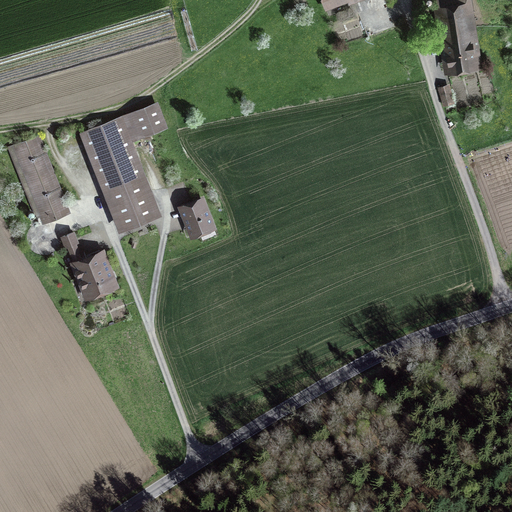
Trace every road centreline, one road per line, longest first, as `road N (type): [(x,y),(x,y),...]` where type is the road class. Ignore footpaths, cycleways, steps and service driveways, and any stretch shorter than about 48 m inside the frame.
road 1 (tertiary): [(511,306),(385,351),(122,511)]
road 2 (track): [(0,130),(133,102),(258,0)]
road 3 (unknown): [(153,339),(171,197)]
